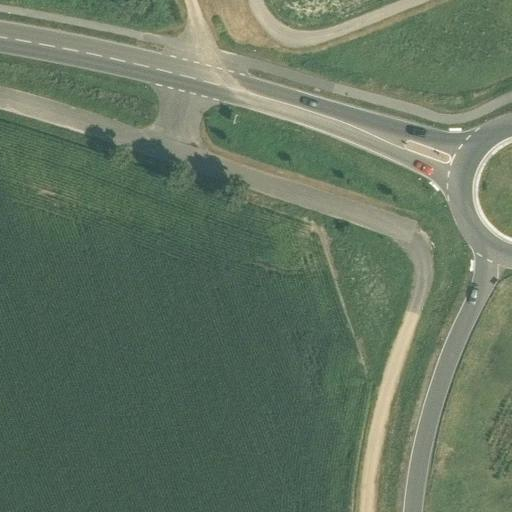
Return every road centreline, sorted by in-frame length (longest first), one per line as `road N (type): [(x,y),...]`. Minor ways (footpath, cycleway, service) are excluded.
road 1 (tertiary): [(462,170),(291,110),(0,38)]
road 2 (track): [(364,511),(389,382),(427,266),(411,238)]
road 3 (primary): [(483,242),(486,267),(433,397),(412,511)]
road 4 (track): [(256,0),(267,24),(295,39),(411,0)]
